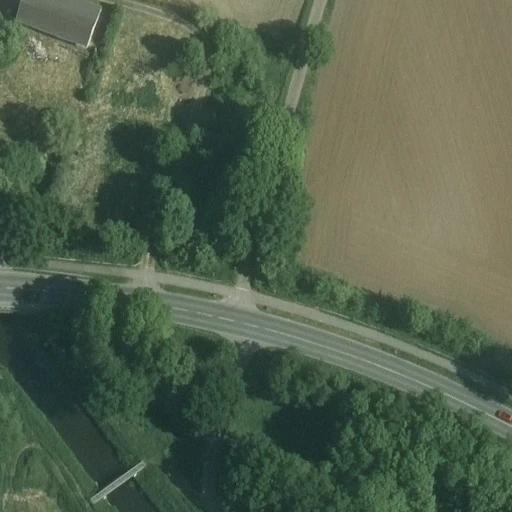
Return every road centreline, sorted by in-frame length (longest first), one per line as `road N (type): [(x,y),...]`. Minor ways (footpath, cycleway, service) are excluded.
road 1 (unclassified): [(238,326),(318,0)]
road 2 (secondary): [(511,428),(405,376),(238,326)]
road 3 (secondary): [(238,326),(143,305),(0,291)]
road 4 (track): [(217,511),(207,492),(238,326)]
